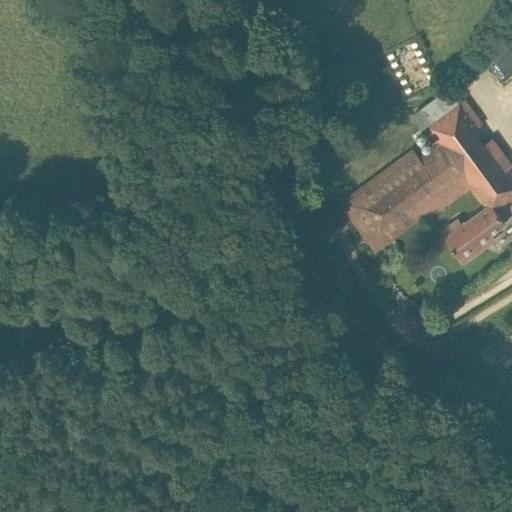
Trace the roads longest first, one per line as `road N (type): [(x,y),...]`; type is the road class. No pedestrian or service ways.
road 1 (track): [(97,0),(271,186),(290,195)]
road 2 (track): [(460,511),(403,370)]
